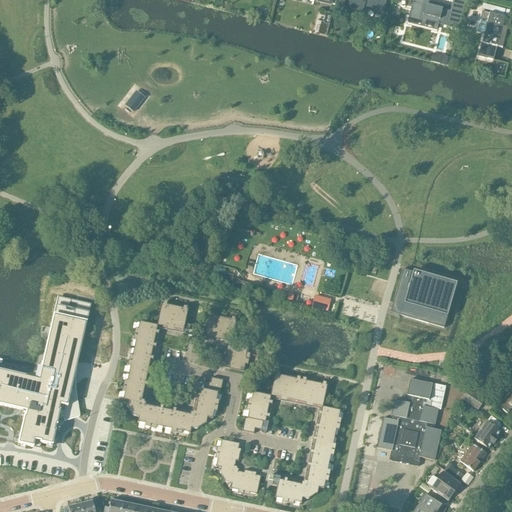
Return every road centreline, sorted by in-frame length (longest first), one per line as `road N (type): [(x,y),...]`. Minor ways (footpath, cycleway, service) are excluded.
road 1 (unclassified): [(338,511),(395,263)]
road 2 (residential): [(46,496),(100,484),(192,502)]
road 3 (residential): [(219,431),(228,422),(235,378),(164,363)]
